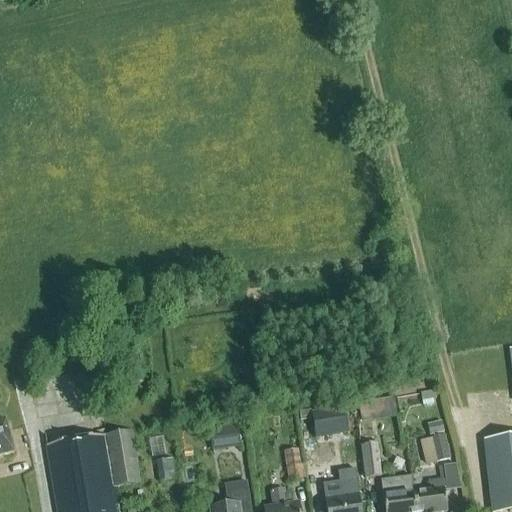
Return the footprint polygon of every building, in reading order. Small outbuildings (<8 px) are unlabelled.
[(341,407),(310,411),(314,435),(345,430),(341,407)] [(0,457),(13,454),(4,421),(0,422),(0,457)] [(444,433),(442,423),(428,426),(430,436),(444,433)] [(239,448),(237,424),(209,426),(212,450),(239,448)] [(131,433),(106,438),(46,448),(57,511),(119,511),(115,489),(140,485),(131,433)] [(450,460),(445,437),(431,440),(435,463),(450,460)] [(511,511),(511,439),(484,443),(492,511),(511,511)] [(364,479),(382,476),(377,443),(359,446),(364,479)] [(290,487),(304,484),(299,452),(284,455),(290,487)] [(161,482),(173,480),(170,460),(158,462),(161,482)] [(325,511),(360,511),(357,492),(364,491),(361,473),(341,476),(344,497),(323,501),(325,511)] [(412,479),(395,482),(382,484),(385,501),(386,511),(417,511),(414,495),(412,479)] [(431,492),(414,495),(417,511),(447,511),(443,481),(430,484),(431,492)] [(249,511),(245,486),(225,489),(228,509),(210,511),(249,511)] [(269,493),(272,510),(265,511),(299,511),(298,506),(292,507),(290,494),(285,495),(284,491),(269,493)]
